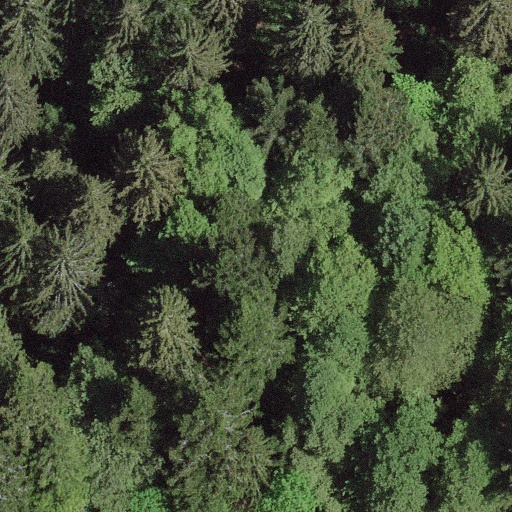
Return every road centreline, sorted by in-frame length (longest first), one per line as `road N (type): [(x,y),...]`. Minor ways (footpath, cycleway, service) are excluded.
road 1 (track): [(511,39),(310,33)]
road 2 (track): [(310,33),(137,0)]
